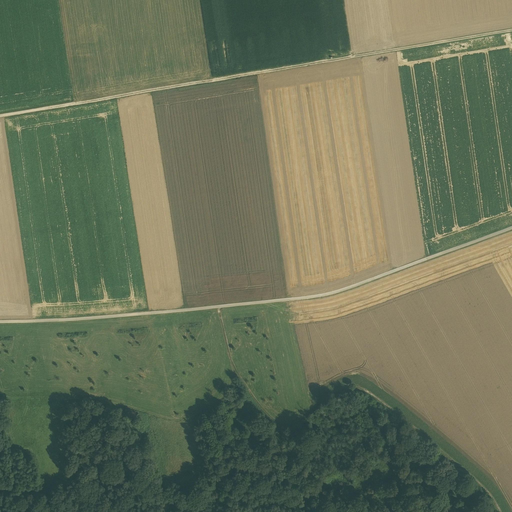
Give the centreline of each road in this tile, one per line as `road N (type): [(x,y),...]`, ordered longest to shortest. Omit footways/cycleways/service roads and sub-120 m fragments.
road 1 (unclassified): [(0,322),(320,295),(511,227)]
road 2 (track): [(0,115),(511,30)]
road 3 (track): [(499,511),(490,489),(372,391),(334,392),(285,426),(268,415),(233,372),(218,307)]
